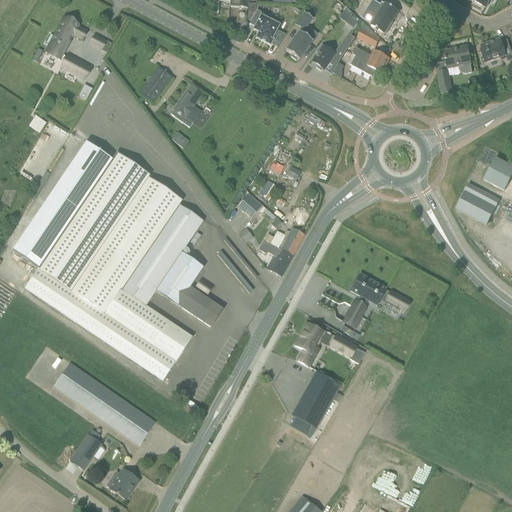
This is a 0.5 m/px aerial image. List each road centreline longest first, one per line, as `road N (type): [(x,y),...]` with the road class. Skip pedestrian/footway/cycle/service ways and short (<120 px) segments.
road 1 (tertiary): [(333,107),(127,0)]
road 2 (tertiary): [(232,383),(325,216)]
road 3 (residential): [(371,103),(242,46)]
road 4 (unclassified): [(107,511),(0,429)]
road 5 (residential): [(371,103),(387,98),(444,1)]
